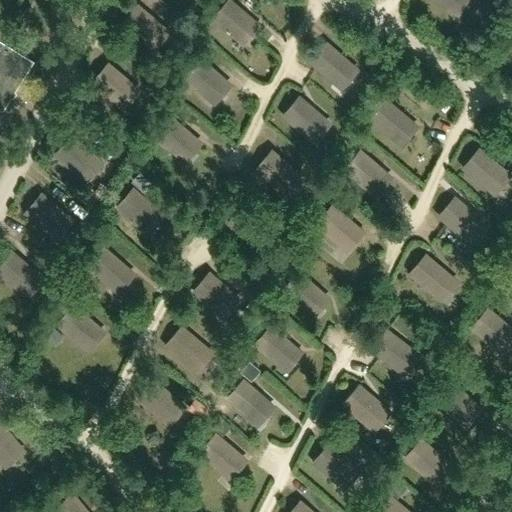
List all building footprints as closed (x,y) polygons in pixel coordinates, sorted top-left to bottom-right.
[(230,0),(214,18),(244,45),(262,24),(235,0),(230,0)] [(427,0),(458,20),(471,0),(427,0)] [(124,23),(153,50),(172,29),(143,3),(124,23)] [(0,33),(0,100),(4,103),(34,54),(0,33)] [(311,61),(340,88),(359,67),(330,40),(311,61)] [(186,77),(215,104),(234,83),(205,56),(186,77)] [(90,78),(119,105),(138,84),(108,58),(90,78)] [(282,114),(312,140),(331,120),(301,93),(282,114)] [(370,115),(400,142),(419,121),(389,95),(370,115)] [(151,132),(181,159),(200,138),(170,112),(151,132)] [(55,148),(85,175),(103,154),(74,128),(55,148)] [(251,165),(280,192),(299,171),(270,144),(251,165)] [(463,165),(493,191),(511,171),(482,144),(463,165)] [(343,166),(372,193),(391,172),(361,146),(343,166)] [(117,202),(146,229),(165,208),(136,181),(117,202)] [(24,208),(54,235),(73,214),(43,187),(24,208)] [(438,213),(468,240),(487,219),(457,192),(438,213)] [(225,214),(254,241),(273,220),(244,194),(225,214)] [(316,223),(345,249),(364,229),(335,202),(316,223)] [(86,262),(115,289),(134,268),(105,241),(86,262)] [(0,260),(0,269),(25,292),(44,271),(14,244),(0,260)] [(409,271),(438,298),(457,277),(427,250),(409,271)] [(511,258),(503,268),(511,276),(511,258)] [(194,289),(224,315),(243,295),(213,268),(194,289)] [(282,288),(312,315),(331,294),(301,268),(282,288)] [(57,319),(87,346),(106,325),(76,298),(57,319)] [(473,325),(502,352),(511,341),(511,322),(491,304),(473,325)] [(166,339),(196,366),(215,345),(185,318),(166,339)] [(254,341),(284,368),(302,347),(273,320),(254,341)] [(371,345),(400,372),(419,351),(389,325),(371,345)] [(137,396),(167,423),(186,402),(156,375),(137,396)] [(225,397),(255,424),(274,403),(244,376),(225,397)] [(435,397),(464,423),(483,403),(454,376),(435,397)] [(342,400),(372,427),(391,406),(361,380),(342,400)] [(0,459),(2,462),(24,444),(0,415),(0,459)] [(199,451),(229,477),(248,457),(218,430),(199,451)] [(405,455),(435,482),(453,461),(424,434),(405,455)] [(312,458),(342,484),(361,464),(331,437),(312,458)] [(52,506),(56,511),(93,511),(73,488),(52,506)] [(375,511),(376,511),(417,511),(394,490),(375,511)] [(285,511),(320,511),(301,495),(285,511)]
